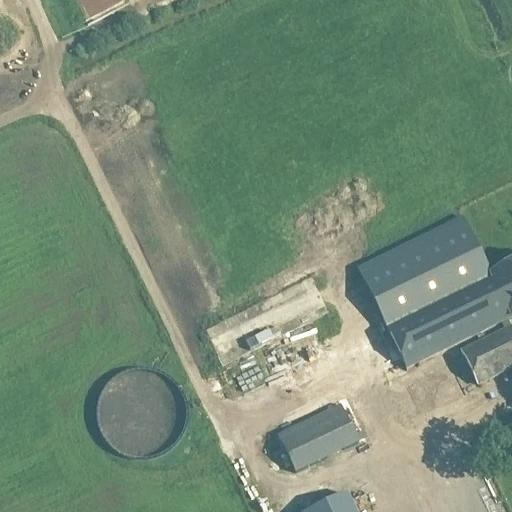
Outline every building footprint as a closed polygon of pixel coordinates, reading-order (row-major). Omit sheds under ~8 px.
[(499,324),(503,332),(460,353),(476,386),(511,369),(511,331),(510,328),(509,328),(506,321),(511,318),(511,264),(489,276),(462,219),(356,271),(404,370),(499,324)] [(220,329),(232,353),(243,348),(231,323),(220,329)] [(128,441),(196,420),(176,357),(108,378),(128,441)] [(358,444),(340,407),(276,438),(294,475),(358,444)] [(508,439),(511,436),(511,417),(500,423),(508,439)] [(458,511),(432,448),(407,458),(429,511),(458,511)] [(353,511),(346,495),(310,511),(353,511)] [(495,511),(491,499),(472,506),(474,511),(495,511)]
